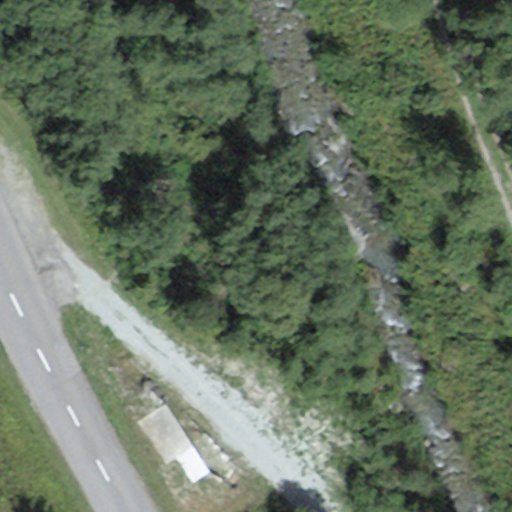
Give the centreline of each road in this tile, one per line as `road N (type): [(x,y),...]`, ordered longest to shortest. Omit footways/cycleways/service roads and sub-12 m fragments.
road 1 (track): [(0,218),(137,331),(315,511)]
road 2 (tertiary): [(126,511),(0,262)]
road 3 (track): [(511,200),(441,0)]
